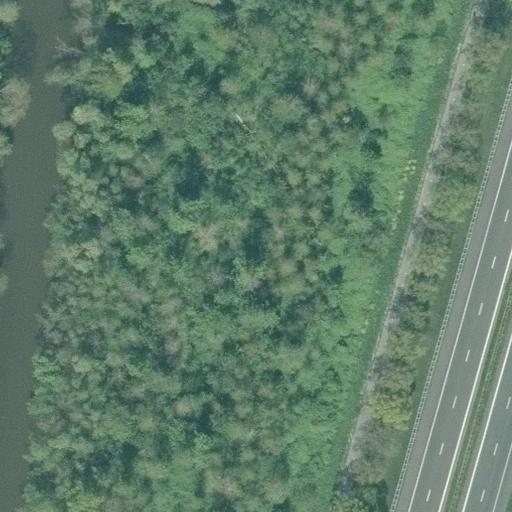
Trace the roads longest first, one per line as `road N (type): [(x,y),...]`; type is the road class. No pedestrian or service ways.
road 1 (motorway): [(511,197),(423,511)]
road 2 (motorway): [(478,511),(511,392)]
